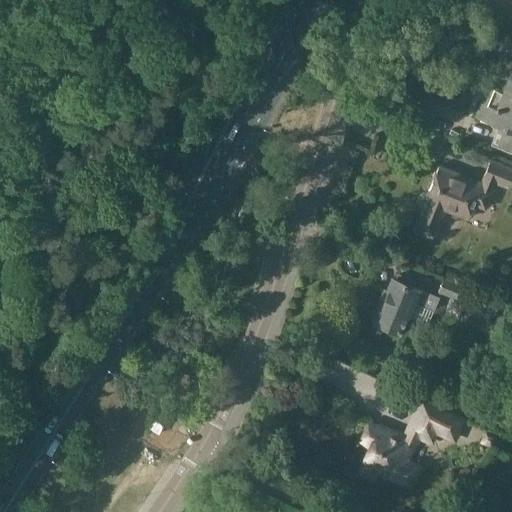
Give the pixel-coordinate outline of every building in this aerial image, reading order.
[(511,96),(504,94),(504,93),(489,87),(477,117),(506,129),(499,149),(511,153),(511,96)] [(438,166),(425,201),(411,235),(431,243),(445,208),(449,210),(451,213),(461,217),(464,216),(468,218),(474,203),(487,208),(497,180),(511,186),(511,170),(490,162),(481,184),(440,168),(438,166)] [(393,278),(375,322),(384,325),(384,328),(390,330),(393,329),(421,340),(427,324),(411,317),(416,303),(433,310),(438,296),(408,284),(409,279),(398,275),(396,280),(393,278)] [(440,290),(439,292),(443,294),(451,297),(478,307),(478,305),(479,302),(487,305),(488,303),(490,297),(444,279),(440,290)] [(372,446),(364,463),(357,476),(375,486),(382,472),(411,485),(419,468),(406,462),(418,437),(431,443),(436,431),(454,440),(463,420),(422,401),(408,430),(410,431),(406,439),(380,428),(369,426),(363,438),(372,446)] [(499,437),(487,432),(482,444),(494,449),(496,444),(508,450),(511,441),(499,435),(499,437)]
